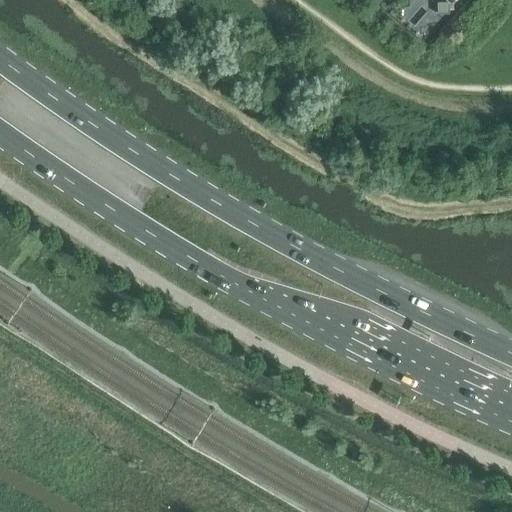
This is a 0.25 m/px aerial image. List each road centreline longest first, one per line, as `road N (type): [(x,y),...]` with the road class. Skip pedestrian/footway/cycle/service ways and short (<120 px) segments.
road 1 (primary): [(511,353),(253,223),(0,59)]
road 2 (primary): [(0,132),(220,276),(411,378),(511,421)]
